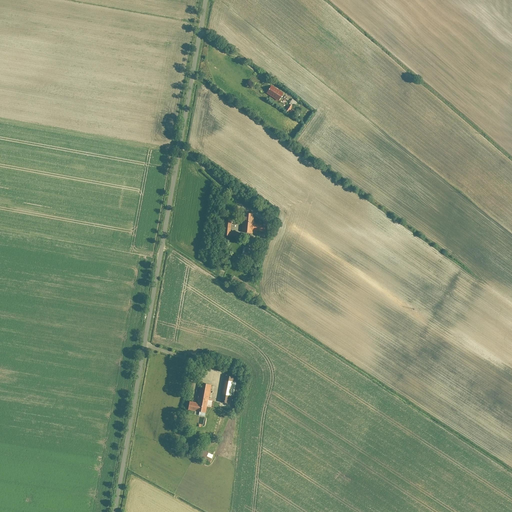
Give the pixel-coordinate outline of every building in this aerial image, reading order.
[(270,88),(266,95),(278,102),(282,96),(270,88)] [(252,235),(252,232),(264,233),(264,225),(253,224),(253,215),(242,214),(241,234),(252,235)] [(224,222),(223,237),(230,237),(231,222),(224,222)] [(243,248),(241,257),(254,259),(255,250),(243,248)] [(234,278),(230,284),(251,298),(255,292),(234,278)] [(212,364),(210,370),(222,374),(224,368),(212,364)] [(224,377),(220,403),(232,405),(236,379),(224,377)] [(188,403),(187,411),(207,415),(208,409),(211,409),(212,402),(209,402),(211,387),(199,385),(196,404),(188,403)]
